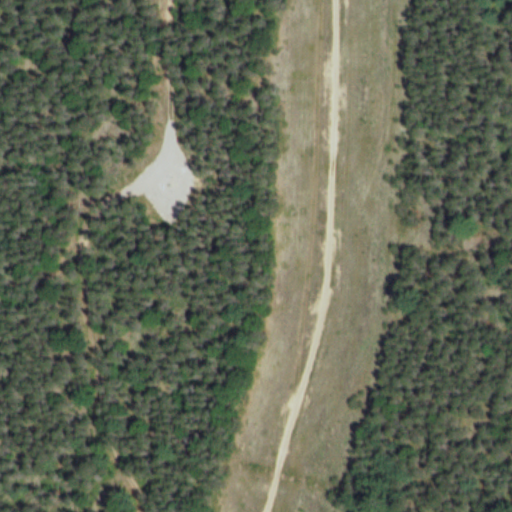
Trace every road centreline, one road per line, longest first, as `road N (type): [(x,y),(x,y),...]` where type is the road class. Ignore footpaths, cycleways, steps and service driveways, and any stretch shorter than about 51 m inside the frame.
road 1 (track): [(139,511),(120,477),(68,289),(87,236),(144,165),(168,95),(165,0)]
road 2 (track): [(330,0),(319,309),(259,511)]
